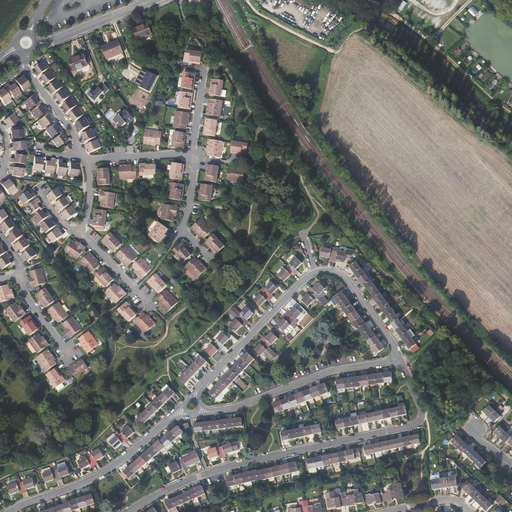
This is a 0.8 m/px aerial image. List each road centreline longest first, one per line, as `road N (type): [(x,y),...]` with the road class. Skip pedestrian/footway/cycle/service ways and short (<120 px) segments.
road 1 (residential): [(400,360),(421,409),(411,426),(231,464),(127,511)]
road 2 (residential): [(194,400),(314,272),(344,279),(400,360)]
road 3 (residential): [(196,408),(219,410),(326,372),(400,360)]
road 4 (residential): [(9,511),(111,468),(185,409)]
road 5 (track): [(368,0),(511,114)]
road 6 (residential): [(85,159),(25,66),(25,52)]
road 7 (tertiary): [(36,43),(153,0)]
